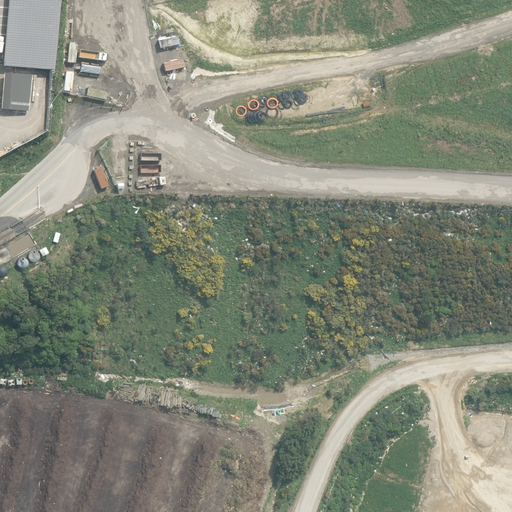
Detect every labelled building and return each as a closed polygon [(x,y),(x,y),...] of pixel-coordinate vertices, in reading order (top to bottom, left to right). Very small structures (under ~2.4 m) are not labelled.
[(5,0),(0,66),(50,70),(57,0),(5,0)] [(32,81),(33,73),(13,72),(13,80),(19,81),(26,82),(26,81),(32,81)] [(12,101),(31,102),(32,94),(12,93),(12,101)] [(38,250),(41,256),(48,252),(45,246),(38,250)] [(31,259),(38,256),(36,249),(28,252),(31,259)]
